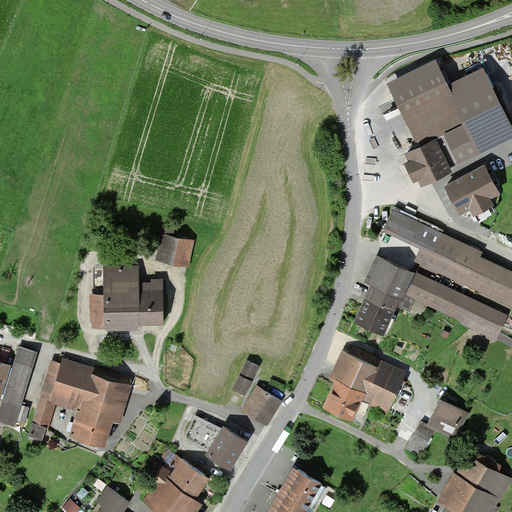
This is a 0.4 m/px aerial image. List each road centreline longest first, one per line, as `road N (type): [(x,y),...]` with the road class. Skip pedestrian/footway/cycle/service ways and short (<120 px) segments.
road 1 (residential): [(347,88),(353,204),(334,309),(294,403),(229,511)]
road 2 (secondary): [(142,0),(213,29),(320,47)]
road 3 (secondary): [(371,48),(511,13)]
